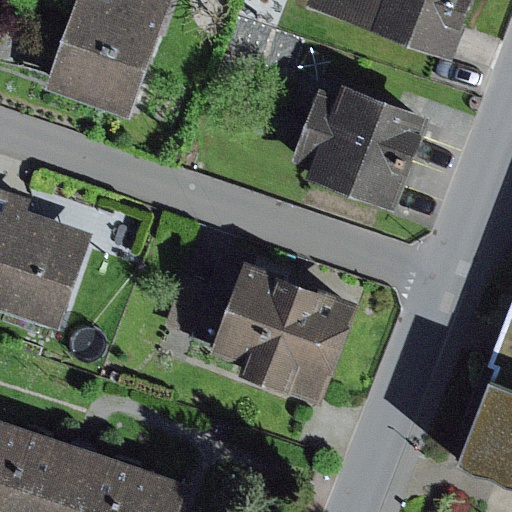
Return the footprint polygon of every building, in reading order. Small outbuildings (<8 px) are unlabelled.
[(110,0),(108,6),(90,0),(78,0),(44,92),(127,123),(172,3),(162,0),(110,0)] [(308,0),(305,10),(449,66),(474,0),(308,0)] [(427,122),(339,89),(335,100),(317,93),(290,166),(309,172),(304,185),(393,218),(427,122)] [(30,202),(0,191),(0,314),(56,333),(91,237),(26,215),(30,202)] [(358,309),(219,260),(208,288),(183,279),(166,327),(189,336),(188,340),(213,351),(211,357),(240,371),(235,384),(320,410),(358,309)] [(511,298),(485,371),(491,374),(455,474),(511,495),(511,298)] [(180,511),(187,492),(0,427),(0,511),(180,511)]
